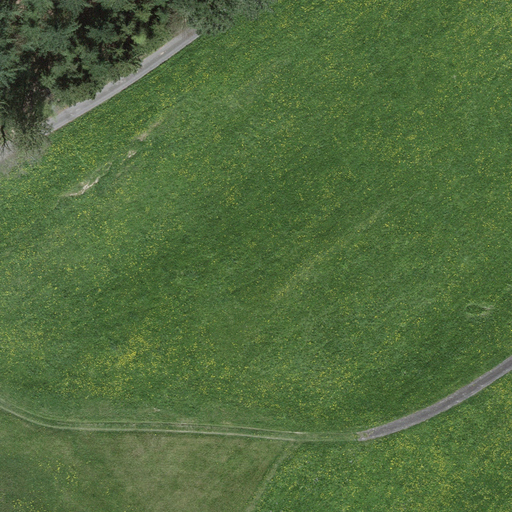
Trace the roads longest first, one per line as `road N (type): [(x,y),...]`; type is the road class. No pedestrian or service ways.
road 1 (unclassified): [(245,0),(83,110),(0,151)]
road 2 (track): [(369,432),(443,406),(511,361)]
